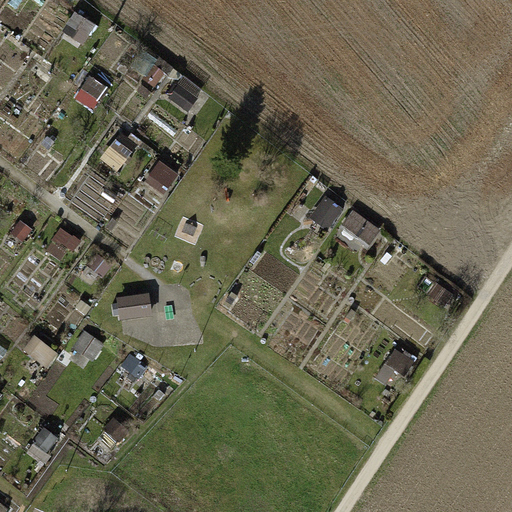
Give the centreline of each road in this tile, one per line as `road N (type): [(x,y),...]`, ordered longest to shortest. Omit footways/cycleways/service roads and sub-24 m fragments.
road 1 (track): [(341,511),(511,253)]
road 2 (track): [(179,298),(385,443)]
road 3 (track): [(0,162),(179,298)]
